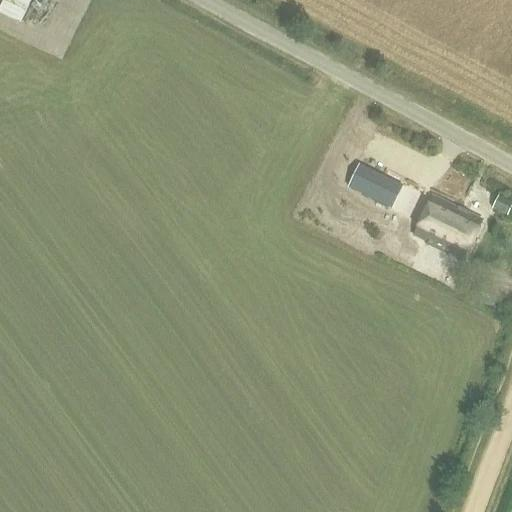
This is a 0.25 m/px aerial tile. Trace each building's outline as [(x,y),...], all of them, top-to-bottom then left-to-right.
[(4,0),(0,10),(27,21),(35,0),(4,0)] [(298,143),(324,153),(341,111),(315,101),(298,143)] [(374,132),(362,151),(389,169),(402,151),(374,132)] [(359,167),(349,188),(362,194),(392,209),(402,188),(359,167)] [(511,203),(498,197),(491,211),(507,219),(511,209),(511,203)] [(481,222),(432,198),(414,236),(463,260),(481,222)]
